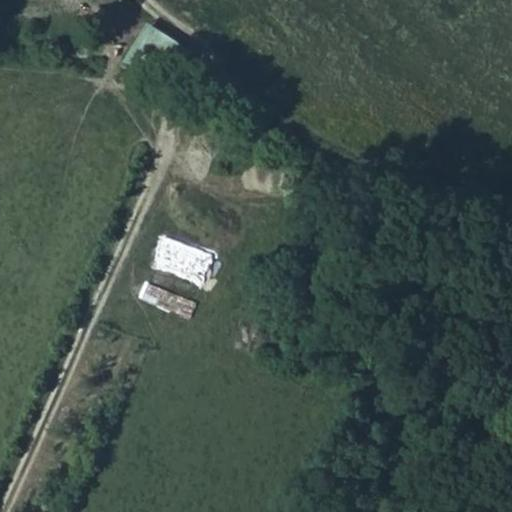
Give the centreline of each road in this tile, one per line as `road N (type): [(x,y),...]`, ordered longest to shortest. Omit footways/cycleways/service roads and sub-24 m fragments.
road 1 (track): [(14,511),(163,162),(166,97)]
road 2 (track): [(511,193),(486,193),(319,142),(143,0)]
